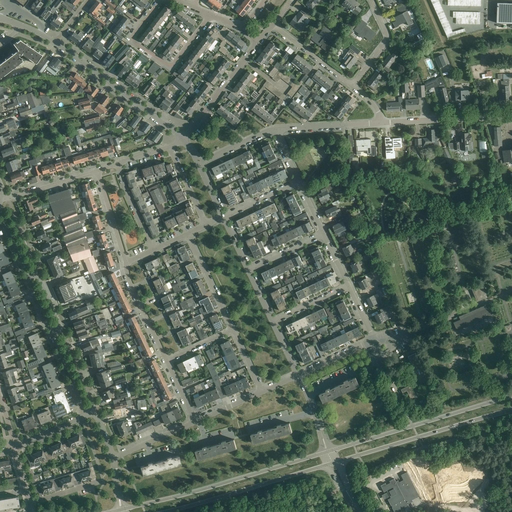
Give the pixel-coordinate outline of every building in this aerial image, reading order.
[(31,6),(30,8),(33,10),(36,12),(38,10),(39,8),(40,7),(41,6),(43,4),(39,2),(37,0),(35,0),(35,1),(34,2),(33,4),(31,6)] [(61,0),(59,0),(54,6),(57,9),(61,5),(63,1),(61,0)] [(109,6),(108,7),(113,10),(116,6),(110,1),(110,0),(105,0),(104,2),(109,6)] [(141,0),(138,4),(136,6),(141,10),(143,8),(147,2),(148,2),(145,0),(141,0)] [(309,0),(306,5),(312,9),(315,5),(319,0),(309,0)] [(352,0),(346,0),(342,5),(346,8),(348,7),(351,9),(350,10),(356,15),(361,10),(357,7),(359,5),(353,0),(352,0)] [(97,1),(93,6),(98,10),(100,7),(103,9),(105,7),(102,5),(97,1)] [(217,1),(212,7),(217,11),(218,10),(218,11),(219,9),(221,10),(224,6),(217,1)] [(246,11),(251,6),(245,1),(240,6),(246,11)] [(511,3),(497,3),(496,23),(511,23),(511,3)] [(43,12),(40,16),(45,19),(53,10),(47,6),(46,8),(43,12)] [(96,12),(98,10),(93,6),(89,11),(94,15),(92,17),(97,20),(101,16),(96,12)] [(161,12),(167,16),(171,12),(172,13),(174,10),(169,6),(168,8),(165,6),(165,7),(161,12)] [(242,16),(246,11),(240,6),(236,12),(242,16)] [(115,12),(113,10),(108,7),(106,10),(112,15),(115,12)] [(310,11),(304,7),(301,11),(307,16),(310,11)] [(124,13),(122,12),(116,8),(114,10),(122,16),(124,13)] [(177,14),(175,16),(181,20),(185,14),(180,10),(178,13),(177,14)] [(407,12),(407,11),(406,12),(394,18),(396,21),(393,23),(395,28),(399,26),(399,25),(403,23),(406,21),(409,26),(413,23),(411,19),(414,18),(415,16),(411,10),(410,10),(407,12)] [(163,21),(167,16),(161,12),(158,17),(163,21)] [(304,16),(300,12),(296,17),(295,17),(290,23),(302,32),(306,25),(302,21),(303,20),(304,20),(306,18),(304,16)] [(181,20),(179,22),(185,27),(191,18),(185,14),(181,20)] [(53,19),(50,23),(57,29),(63,21),(59,18),(60,17),(57,15),(54,18),(53,19)] [(120,22),(125,26),(129,21),(130,21),(124,16),(120,22)] [(154,21),(160,26),(163,21),(158,17),(154,21)] [(196,23),(191,18),(185,27),(190,31),(196,23)] [(114,24),(122,31),(125,26),(120,22),(118,20),(115,25),(114,24)] [(355,24),(350,30),(353,32),(354,30),(356,31),(359,34),(358,35),(363,38),(364,36),(370,41),(375,35),(375,34),(375,35),(371,31),(369,30),(370,29),(366,26),(367,24),(361,20),(357,26),(355,24)] [(154,21),(150,26),(157,32),(158,31),(159,32),(160,30),(158,28),(160,26),(154,21)] [(122,31),(114,24),(109,30),(121,40),(123,38),(119,34),(122,31)] [(147,31),(154,36),(157,32),(150,26),(147,31)] [(214,39),(216,40),(219,36),(217,34),(220,30),(215,26),(212,30),(212,29),(211,29),(212,29),(208,34),(214,39)] [(223,39),(219,43),(221,44),(219,46),(221,48),(219,50),(222,53),(225,49),(222,47),(226,42),(228,44),(230,41),(230,42),(233,38),(235,36),(230,31),(229,31),(223,27),(218,33),(222,35),(222,36),(224,37),(223,39)] [(331,32),(325,28),(319,36),(316,33),(311,39),(326,51),(332,43),(326,38),(331,32)] [(451,29),(445,32),(447,38),(454,35),(451,29)] [(150,41),(154,36),(147,31),(143,35),(141,34),(150,41)] [(83,34),(80,32),(78,35),(74,32),(69,38),(76,43),(83,34)] [(176,33),(172,38),(179,44),(183,39),(184,39),(180,36),(176,33)] [(150,41),(141,34),(138,38),(140,39),(140,40),(139,40),(147,46),(150,41)] [(212,45),(216,40),(214,39),(208,34),(204,39),(212,45)] [(102,39),(99,36),(94,43),(89,40),(87,43),(86,42),(85,43),(82,47),(88,52),(91,47),(95,49),(100,42),(103,39),(102,39)] [(236,46),(241,40),(235,36),(230,42),(236,46)] [(116,41),(113,38),(106,48),(109,50),(116,41)] [(178,45),(179,44),(172,38),(171,38),(170,39),(172,41),(170,44),(176,49),(177,50),(180,47),(178,45)] [(424,38),(413,44),(415,47),(426,41),(424,38)] [(201,44),(206,48),(208,50),(212,45),(204,39),(201,44)] [(18,51),(22,53),(37,63),(42,55),(20,40),(17,43),(16,42),(13,44),(18,51)] [(246,44),(241,40),(236,46),(234,49),(236,50),(239,48),(241,50),(244,52),(248,47),(245,45),(246,44)] [(270,48),(276,53),(278,51),(275,48),(277,46),(271,41),(267,46),(270,48)] [(95,49),(96,50),(95,51),(92,55),(98,60),(101,56),(104,52),(105,50),(102,47),(104,45),(100,42),(95,49)] [(170,44),(167,42),(164,47),(166,49),(168,50),(172,53),(176,49),(170,44)] [(115,58),(117,61),(129,48),(125,44),(113,57),(114,58),(115,58)] [(197,48),(203,53),(206,48),(201,44),(197,48)] [(267,46),(263,51),(272,57),(274,59),(278,55),(276,53),(267,46)] [(161,57),(162,57),(162,58),(165,61),(168,57),(169,58),(172,53),(168,50),(166,49),(164,47),(160,52),(162,53),(159,56),(161,57)] [(203,53),(197,48),(193,53),(199,58),(203,53)] [(230,53),(225,49),(222,53),(227,57),(229,55),(230,53)] [(357,54),(350,49),(343,59),(345,61),(343,64),(349,69),(357,59),(354,57),(357,54)] [(18,51),(5,60),(11,68),(22,60),(19,57),(21,55),(22,53),(18,51)] [(272,57),(263,51),(260,55),(269,63),(268,62),(272,57)] [(282,58),(284,59),(286,61),(289,57),(289,58),(291,55),(287,52),(282,58)] [(114,58),(109,53),(102,62),(104,65),(104,66),(106,67),(107,66),(108,67),(114,58)] [(189,58),(195,63),(199,58),(193,53),(189,58)] [(125,54),(118,61),(120,64),(128,58),(125,54)] [(142,54),(138,59),(145,64),(150,59),(142,54)] [(397,56),(393,54),(391,57),(389,55),(382,64),(385,66),(383,68),(389,73),(391,70),(388,68),(395,59),(397,56)] [(269,63),(260,55),(256,60),(262,65),(263,63),(267,65),(269,63)] [(296,67),(303,59),(297,55),(291,63),(296,67)] [(447,65),(443,55),(434,58),(439,68),(447,65)] [(42,63),(36,70),(41,74),(41,73),(42,74),(47,68),(55,75),(58,70),(55,68),(61,61),(55,57),(49,64),(49,63),(46,66),(42,63)] [(218,62),(221,64),(226,69),(231,63),(223,57),(218,62)] [(192,67),(195,63),(189,58),(186,63),(192,67)] [(308,63),(303,59),(296,67),(302,71),(308,63)] [(0,64),(0,76),(0,77),(11,68),(5,60),(0,64)] [(125,61),(121,64),(122,65),(119,69),(116,73),(122,78),(124,75),(125,76),(132,67),(131,66),(125,61)] [(161,67),(154,63),(148,71),(153,75),(161,67)] [(182,67),(188,72),(192,67),(186,63),(182,67)] [(308,63),(302,71),(307,75),(313,67),(308,63)] [(217,70),(222,74),(226,69),(221,64),(217,70)] [(188,72),(182,67),(179,72),(178,72),(181,74),(186,78),(188,76),(186,74),(188,72)] [(274,67),(268,75),(273,78),(279,70),(277,69),(274,67)] [(279,70),(274,76),(279,80),(281,78),(280,78),(284,73),(281,71),(279,69),(279,70)] [(212,75),(218,79),(222,74),(217,70),(212,75)] [(131,84),(135,78),(138,74),(135,71),(134,72),(132,71),(125,80),(131,84)] [(244,76),(252,82),(256,77),(254,76),(248,71),(244,76)] [(317,83),(323,75),(318,71),(312,79),(317,83)] [(386,76),(381,72),(379,74),(376,72),(367,83),(368,84),(367,85),(375,91),(379,86),(376,84),(382,77),(384,78),(386,76)] [(65,85),(62,89),(65,90),(69,91),(71,89),(80,77),(80,76),(76,73),(75,75),(72,73),(68,77),(71,80),(73,81),(71,84),(70,83),(68,87),(67,87),(65,85)] [(218,79),(212,75),(208,80),(214,85),(218,79)] [(322,87),(328,79),(323,75),(317,83),(322,87)] [(244,76),(240,81),(246,85),(248,87),(252,82),(244,76)] [(80,77),(71,89),(74,91),(76,88),(76,87),(78,85),(81,87),(76,93),(82,93),(85,89),(84,88),(87,84),(83,81),(84,80),(80,77)] [(138,80),(135,78),(131,84),(136,88),(143,79),(141,77),(138,80)] [(441,77),(432,81),(435,87),(439,86),(440,92),(438,93),(439,96),(441,96),(443,103),(444,103),(445,104),(447,104),(448,102),(449,102),(444,84),(441,77)] [(152,78),(149,83),(146,86),(145,88),(142,92),(148,97),(151,93),(156,86),(152,84),(155,80),(152,78)] [(333,83),(328,79),(322,87),(327,91),(333,83)] [(503,82),(501,82),(502,95),(502,100),(506,100),(510,100),(510,95),(509,81),(509,79),(503,79),(503,82)] [(246,85),(240,81),(236,85),(243,90),(246,85)] [(263,85),(261,89),(263,90),(265,87),(265,88),(269,83),(267,81),(263,85)] [(187,85),(182,82),(180,84),(177,87),(182,90),(180,93),(182,95),(184,92),(185,93),(190,87),(188,86),(187,85)] [(292,87),(291,89),(295,93),(301,86),(296,82),(292,87)] [(198,87),(207,94),(212,88),(206,83),(204,85),(201,83),(198,87)] [(85,89),(82,93),(76,93),(76,94),(82,93),(83,94),(86,91),(93,97),(98,90),(93,86),(92,88),(88,85),(85,89)] [(243,90),(236,85),(233,90),(239,95),(241,93),(244,96),(246,93),(243,90)] [(304,96),(308,91),(302,86),(298,91),(304,96)] [(197,94),(203,99),(207,94),(198,87),(197,89),(200,91),(197,94)] [(461,91),(461,89),(455,89),(456,102),(462,102),(461,100),(469,100),(469,90),(461,91)] [(42,105),(45,105),(38,97),(36,94),(35,94),(34,92),(34,91),(16,97),(16,98),(13,99),(14,103),(18,102),(19,104),(28,100),(31,109),(39,106),(42,105)] [(164,93),(165,94),(162,98),(159,95),(154,101),(160,106),(167,96),(170,93),(166,91),(164,93)] [(254,91),(250,96),(254,98),(256,100),(259,95),(254,91)] [(229,95),(227,97),(232,101),(233,100),(236,96),(231,92),(229,95)] [(199,104),(203,99),(197,94),(193,100),(199,104)] [(282,100),(279,104),(281,105),(284,102),(287,104),(292,97),(287,94),(286,96),(282,100)] [(347,94),(346,96),(345,95),(342,98),(351,105),(355,100),(347,94)] [(110,99),(105,95),(100,102),(102,103),(101,105),(99,103),(94,110),(99,114),(102,113),(104,112),(107,109),(104,107),(108,102),(107,101),(110,99)] [(38,97),(45,105),(50,111),(47,106),(48,106),(48,103),(50,103),(49,96),(41,97),(38,97)] [(172,102),(174,101),(167,96),(160,106),(167,111),(173,103),(172,102)] [(402,102),(402,97),(399,97),(399,103),(386,103),(387,111),(400,110),(400,107),(403,107),(402,102)] [(244,98),(242,101),(245,103),(249,106),(250,107),(256,100),(254,98),(250,103),(244,98)] [(348,110),(351,105),(342,98),(341,99),(339,102),(342,105),(348,110)] [(189,105),(184,102),(182,100),(177,105),(180,107),(185,110),(190,115),(195,110),(189,105)] [(189,105),(195,110),(199,104),(193,100),(189,105)] [(289,106),(294,109),(298,104),(293,100),(289,106)] [(301,100),(298,104),(294,109),(298,113),(303,107),(300,106),(303,102),(301,100)] [(419,109),(419,100),(405,100),(406,110),(419,109)] [(251,110),(256,113),(261,108),(263,105),(260,103),(258,105),(256,104),(251,110)] [(216,111),(221,115),(226,109),(225,109),(228,106),(226,104),(223,107),(221,105),(216,111)] [(344,114),(348,110),(342,105),(340,107),(337,104),(335,107),(338,110),(344,114)] [(51,113),(50,111),(45,105),(42,105),(48,119),(54,117),(51,113)] [(119,122),(122,118),(119,116),(122,112),(121,111),(123,109),(118,105),(113,111),(116,114),(113,117),(112,117),(110,120),(110,121),(112,123),(114,123),(115,123),(119,122)] [(312,105),(309,109),(303,117),(308,121),(317,108),(312,105)] [(305,109),(303,107),(298,113),(303,117),(309,109),(307,107),(305,109)] [(256,113),(261,117),(266,111),(261,108),(256,113)] [(33,113),(31,109),(29,110),(20,113),(21,117),(33,113)] [(226,119),(231,113),(226,109),(221,115),(226,119)] [(340,119),(344,114),(338,110),(334,114),(340,119)] [(231,113),(226,119),(231,123),(238,114),(235,111),(233,115),(231,113)] [(266,121),(270,115),(266,111),(261,117),(266,121)] [(271,115),(270,115),(266,121),(271,125),(278,115),(273,112),(271,115)] [(102,127),(98,114),(83,118),(85,127),(67,133),(71,137),(102,127)] [(240,115),(238,114),(231,123),(235,126),(240,120),(237,118),(240,115)] [(141,119),(136,115),(129,124),(126,128),(131,132),(141,119)] [(123,117),(122,118),(119,122),(115,123),(116,124),(115,124),(118,128),(127,120),(123,117)] [(18,129),(14,119),(6,122),(6,123),(0,125),(0,132),(9,129),(10,132),(13,131),(18,129)] [(151,126),(146,122),(141,129),(142,131),(137,133),(138,136),(146,133),(151,126)] [(497,146),(502,146),(501,127),(493,127),(493,130),(494,146),(497,146)] [(429,139),(423,139),(423,146),(435,146),(434,141),(437,141),(437,137),(435,137),(434,130),(429,130),(429,139)] [(16,135),(14,131),(9,133),(0,136),(0,145),(10,142),(8,138),(16,135)] [(162,135),(157,131),(153,136),(151,134),(146,140),(151,145),(154,142),(156,143),(162,135)] [(469,151),(469,150),(469,145),(468,144),(468,142),(471,142),(471,135),(468,135),(468,133),(461,134),(461,141),(461,142),(459,142),(455,143),(455,150),(459,150),(459,151),(464,151),(469,151)] [(27,140),(26,136),(10,141),(12,145),(27,140)] [(390,138),(385,138),(385,144),(386,144),(386,156),(386,159),(395,158),(395,155),(395,152),(394,152),(393,148),(398,147),(397,143),(401,143),(401,138),(393,139),(393,141),(390,141),(390,138)] [(371,147),(371,139),(356,140),(356,152),(367,152),(367,155),(370,154),(371,156),(377,156),(376,147),(371,147)] [(261,145),(264,151),(271,148),(269,142),(265,143),(264,141),(265,141),(264,140),(262,141),(262,142),(261,143),(262,145),(261,145)] [(112,145),(106,147),(108,154),(114,152),(112,145)] [(14,153),(12,146),(0,150),(3,158),(10,155),(11,158),(14,157),(20,155),(18,151),(14,153)] [(108,154),(106,147),(102,148),(102,147),(100,148),(100,149),(99,149),(102,157),(108,155),(108,154)] [(91,149),(94,158),(101,156),(102,157),(99,149),(97,150),(96,148),(91,149)] [(267,157),(274,154),(271,148),(264,151),(267,157)] [(455,167),(446,148),(443,150),(451,169),(455,167)] [(88,160),(94,158),(91,149),(87,150),(88,153),(86,153),(88,160)] [(511,161),(511,149),(502,151),(504,163),(511,161)] [(249,151),(243,154),(247,161),(253,158),(249,151)] [(78,153),(80,162),(88,160),(86,153),(82,154),(82,152),(78,153)] [(78,153),(77,153),(74,154),(75,157),(72,158),(74,164),(80,162),(78,153)] [(237,157),(240,164),(247,161),(243,154),(237,157)] [(274,154),(267,157),(270,164),(277,160),(274,154)] [(45,158),(44,155),(35,158),(36,159),(37,164),(40,163),(39,160),(45,158)] [(60,158),(63,168),(69,166),(67,159),(65,160),(64,157),(60,158)] [(231,160),(234,167),(240,164),(237,157),(231,160)] [(54,163),(56,170),(63,168),(60,158),(56,160),(57,162),(54,163)] [(10,161),(5,163),(8,172),(21,167),(19,162),(17,159),(10,161)] [(33,167),(37,165),(37,164),(36,159),(35,159),(28,161),(30,168),(33,167)] [(234,167),(231,160),(224,163),(228,170),(232,168),(233,171),(235,170),(234,167)] [(53,171),(56,170),(54,163),(53,164),(52,161),(46,163),(50,174),(53,172),(53,171)] [(157,165),(153,166),(156,177),(168,173),(165,165),(164,162),(160,164),(160,162),(156,163),(157,165)] [(49,174),(50,174),(46,163),(47,166),(41,168),(43,174),(49,172),(49,174)] [(229,173),(228,170),(224,163),(218,165),(222,173),(223,175),(229,173)] [(171,164),(165,165),(168,173),(171,172),(173,177),(177,175),(175,170),(174,171),(171,164)] [(40,175),(37,165),(33,167),(30,168),(33,167),(35,176),(40,175)] [(222,173),(218,165),(212,169),(212,170),(209,171),(213,179),(217,178),(216,176),(222,173)] [(145,168),(141,170),(144,181),(156,177),(153,166),(149,167),(148,166),(145,167),(145,168)] [(279,168),(276,170),(278,173),(281,180),(288,177),(287,177),(285,172),(287,171),(286,169),(280,171),(279,168)] [(126,177),(127,180),(135,177),(134,173),(139,171),(139,169),(124,173),(124,174),(125,173),(126,177)] [(20,172),(10,176),(12,183),(22,179),(22,178),(25,177),(23,171),(20,172)] [(278,173),(271,176),(275,183),(281,180),(278,173)] [(269,186),(275,183),(271,176),(265,178),(269,186)] [(135,177),(127,180),(127,183),(128,183),(129,186),(143,182),(142,180),(137,182),(135,177)] [(178,181),(176,178),(166,183),(171,193),(182,189),(180,185),(181,184),(180,181),(178,181)] [(259,181),(262,189),(269,186),(265,178),(259,181)] [(253,184),(256,192),(262,189),(259,181),(253,184)] [(130,191),(132,194),(140,190),(138,186),(144,184),(143,182),(129,186),(130,189),(131,191),(130,191)] [(81,192),(83,191),(90,189),(88,183),(79,186),(81,192)] [(248,183),(245,185),(250,195),(256,192),(253,184),(249,186),(248,183)] [(167,201),(159,184),(148,189),(160,214),(171,209),(170,208),(165,210),(162,203),(164,202),(167,201)] [(221,188),(224,194),(232,190),(232,191),(229,185),(221,188)] [(330,192),(329,188),(321,192),(321,193),(318,195),(322,203),(329,200),(328,197),(330,196),(329,193),(330,192)] [(68,189),(60,192),(47,196),(51,206),(54,216),(59,214),(75,208),(72,201),(72,199),(70,196),(68,189)] [(92,196),(90,189),(83,191),(86,198),(92,196)] [(182,189),(171,193),(176,204),(187,200),(185,196),(186,195),(185,192),(183,192),(182,189)] [(134,197),(135,200),(148,194),(147,192),(142,194),(140,190),(132,194),(133,197),(134,197)] [(232,190),(224,194),(225,194),(228,200),(235,197),(237,196),(234,190),(232,190)] [(250,197),(247,191),(241,194),(244,200),(250,197)] [(148,194),(135,200),(137,203),(136,204),(138,207),(146,203),(144,198),(149,196),(148,194)] [(286,198),(289,204),(296,201),(293,194),(286,198)] [(84,206),(94,203),(92,196),(86,198),(86,201),(83,202),(84,206)] [(38,201),(36,197),(23,201),(27,212),(33,209),(31,203),(38,201)] [(238,203),(235,197),(228,200),(231,206),(238,203)] [(184,203),(187,208),(185,209),(188,216),(194,213),(191,207),(192,206),(189,201),(184,203)] [(299,207),(296,201),(289,204),(292,210),(299,207)] [(86,212),(87,212),(96,209),(94,203),(84,206),(86,212)] [(140,209),(141,212),(154,206),(153,204),(148,207),(146,203),(138,207),(139,209),(140,209)] [(268,206),(271,214),(278,211),(274,203),(268,206)] [(154,206),(141,212),(143,216),(142,216),(144,219),(152,215),(150,211),(155,208),(154,206)] [(265,217),(271,214),(268,206),(262,209),(265,217)] [(338,209),(336,206),(325,211),(328,217),(337,213),(338,216),(342,215),(339,209),(338,209)] [(302,213),(299,207),(292,210),(295,216),(302,213)] [(76,261),(83,259),(84,262),(85,262),(89,274),(98,270),(96,263),(93,256),(91,256),(87,242),(88,242),(87,239),(86,236),(85,233),(84,233),(81,224),(80,221),(79,218),(78,215),(75,209),(75,208),(59,214),(61,218),(62,222),(66,233),(62,234),(61,235),(66,245),(71,244),(72,247),(67,248),(72,260),(73,262),(76,261)] [(184,209),(173,214),(178,224),(182,222),(182,224),(186,222),(185,221),(189,219),(188,216),(185,209),(184,209)] [(265,217),(262,209),(255,212),(260,222),(264,220),(265,222),(267,221),(265,217)] [(33,218),(30,219),(32,225),(37,224),(40,222),(39,219),(47,216),(46,212),(38,216),(38,215),(33,217),(33,218)] [(255,212),(249,215),(253,222),(257,221),(258,223),(260,222),(255,212)] [(173,214),(162,219),(167,229),(171,227),(172,229),(175,227),(174,226),(178,224),(173,214)] [(92,220),(93,224),(100,222),(98,215),(93,217),(88,218),(89,221),(92,220)] [(145,222),(147,225),(160,219),(159,217),(154,220),(152,215),(144,219),(145,222)] [(247,225),(253,222),(249,215),(243,218),(247,225)] [(247,225),(243,218),(236,221),(237,221),(240,228),(247,225)] [(306,233),(308,232),(309,233),(313,231),(312,230),(314,229),(310,221),(306,224),(303,219),(303,218),(300,220),(302,225),(306,233)] [(160,219),(147,225),(149,228),(148,229),(149,232),(157,228),(155,224),(161,221),(160,219)] [(349,223),(348,224),(346,220),(342,221),(343,222),(333,227),(336,234),(343,230),(343,231),(351,228),(349,223)] [(100,222),(93,224),(95,230),(97,229),(102,228),(100,222)] [(306,233),(302,225),(296,228),(300,236),(306,233)] [(290,231),(293,238),(300,236),(296,228),(295,226),(289,229),(290,231)] [(51,227),(44,230),(36,233),(38,239),(46,236),(45,233),(47,232),(53,230),(51,227)] [(159,232),(157,228),(149,232),(151,234),(153,237),(152,238),(166,231),(165,229),(159,232)] [(290,242),(294,240),(293,238),(290,231),(286,233),(285,230),(283,231),(284,234),(287,241),(289,240),(290,242)] [(277,237),(281,244),(287,241),(284,234),(280,236),(279,233),(276,234),(277,237)] [(94,237),(96,243),(106,240),(104,234),(99,235),(97,236),(94,237)] [(281,244),(277,237),(274,238),(273,236),(270,237),(275,247),(281,244)] [(50,239),(43,242),(46,241),(47,243),(44,244),(44,245),(41,246),(44,252),(51,249),(50,246),(58,242),(55,237),(50,239)] [(249,246),(256,243),(253,237),(246,241),(249,247),(249,246)] [(106,240),(96,243),(99,242),(100,245),(98,246),(98,247),(96,247),(97,250),(92,251),(93,254),(100,252),(99,249),(103,248),(108,246),(106,240)] [(252,252),(263,247),(261,241),(256,243),(249,246),(252,252)] [(354,253),(352,249),(356,247),(354,244),(350,245),(347,246),(343,248),(347,256),(350,255),(351,258),(355,256),(354,253)] [(178,257),(187,252),(184,246),(181,247),(180,247),(175,250),(177,254),(174,256),(175,258),(178,257)] [(263,247),(252,252),(255,259),(266,253),(263,247)] [(314,257),(321,253),(318,247),(311,250),(314,257)] [(54,265),(61,262),(58,256),(62,254),(62,255),(68,252),(66,249),(56,253),(57,256),(47,260),(49,265),(54,264),(54,265)] [(105,261),(112,258),(110,252),(103,254),(105,261)] [(190,259),(187,252),(178,257),(181,263),(190,259)] [(314,257),(316,263),(324,259),(321,253),(314,257)] [(170,267),(167,262),(164,255),(162,256),(165,263),(165,262),(169,272),(171,270),(170,267)] [(292,257),(292,259),(296,266),(300,264),(302,268),(304,267),(303,265),(298,255),(296,256),(296,255),(292,257)] [(355,263),(351,265),(355,273),(359,271),(362,269),(360,265),(363,263),(362,261),(366,259),(364,256),(360,258),(357,259),(358,262),(355,263)] [(7,257),(0,259),(0,265),(0,267),(9,263),(7,257)] [(112,258),(105,261),(107,267),(114,265),(112,258)] [(151,261),(156,272),(157,272),(156,270),(162,267),(158,258),(151,261)] [(286,262),(290,269),(296,266),(292,259),(286,262)] [(316,263),(314,264),(315,267),(316,266),(318,269),(319,269),(327,265),(324,259),(316,263)] [(153,273),(156,272),(151,261),(145,264),(148,271),(152,269),(153,273)] [(54,264),(49,265),(52,273),(57,271),(56,270),(60,268),(58,263),(61,262),(54,265),(54,264)] [(284,272),(290,269),(286,262),(280,265),(284,272)] [(186,273),(186,274),(195,269),(192,263),(189,264),(188,265),(183,267),(186,273)] [(70,267),(73,273),(77,272),(80,269),(78,264),(70,267)] [(277,275),(284,272),(280,265),(274,268),(277,275)] [(63,267),(60,268),(56,270),(57,271),(52,273),(55,278),(66,273),(63,267)] [(274,268),(268,270),(271,278),(277,275),(274,268)] [(195,269),(186,274),(188,278),(189,277),(190,280),(198,276),(195,269)] [(272,281),(271,278),(268,270),(261,273),(261,274),(265,281),(268,279),(270,282),(272,281)] [(6,273),(2,275),(4,279),(2,279),(3,281),(4,280),(13,277),(13,276),(12,277),(11,275),(12,274),(11,271),(6,273)] [(110,281),(116,278),(113,272),(107,275),(104,277),(107,283),(110,281)] [(333,275),(327,278),(330,285),(337,282),(335,277),(336,277),(334,272),(332,273),(333,275)] [(156,288),(163,285),(166,283),(162,275),(158,277),(158,279),(153,281),(156,288)] [(324,288),(330,285),(327,278),(326,276),(320,278),(321,281),(324,288)] [(363,280),(359,282),(360,284),(362,290),(367,287),(369,287),(371,286),(369,281),(373,280),(372,276),(365,279),(363,280)] [(13,277),(4,280),(6,284),(7,286),(9,285),(11,284),(15,282),(14,282),(13,280),(14,280),(13,277)] [(110,281),(113,288),(119,285),(116,278),(110,281)] [(70,280),(56,286),(64,303),(77,298),(70,280)] [(197,290),(203,286),(200,280),(197,281),(196,282),(190,285),(193,291),(197,290)] [(321,281),(315,284),(318,291),(324,288),(321,281)] [(9,285),(7,286),(9,291),(18,288),(17,288),(15,285),(16,285),(15,282),(11,284),(9,285)] [(166,284),(163,285),(156,288),(159,294),(169,290),(166,283),(166,284)] [(308,286),(312,294),(318,291),(315,284),(308,286)] [(487,297),(482,284),(471,288),(477,302),(487,297)] [(119,285),(113,288),(116,295),(122,291),(119,285)] [(206,293),(203,286),(197,290),(198,293),(195,294),(197,297),(206,293)] [(306,297),(302,289),(301,286),(294,289),(299,300),(306,297)] [(302,289),(306,297),(312,294),(308,286),(302,289)] [(390,293),(387,286),(381,289),(384,295),(390,293)] [(9,291),(8,292),(8,293),(10,293),(11,297),(17,295),(20,293),(19,293),(18,290),(19,290),(18,288),(9,291)] [(274,299),(284,294),(281,295),(278,289),(271,293),(274,299)] [(119,301),(125,298),(122,291),(116,295),(119,301)] [(164,305),(173,300),(170,294),(161,298),(164,305)] [(284,294),(274,299),(277,305),(285,301),(283,298),(286,297),(284,294)] [(378,297),(377,294),(367,299),(370,306),(376,303),(374,299),(378,297)] [(455,305),(462,302),(459,294),(452,297),(455,305)] [(199,309),(211,304),(208,297),(199,301),(200,305),(202,308),(199,309)] [(122,308),(128,304),(125,298),(119,301),(122,308)] [(17,311),(26,308),(24,302),(21,303),(20,299),(8,304),(9,307),(15,305),(17,311)] [(335,303),(338,309),(346,306),(343,299),(335,303)] [(174,301),(173,300),(164,305),(167,311),(177,307),(174,300),(174,301)] [(285,301),(277,305),(280,311),(288,308),(285,301)] [(379,313),(375,315),(379,324),(386,320),(384,316),(383,315),(388,312),(393,310),(394,312),(399,310),(395,303),(385,307),(380,310),(381,312),(379,313)] [(128,304),(122,308),(120,309),(123,315),(131,311),(128,304)] [(214,310),(211,304),(199,309),(201,314),(203,314),(204,315),(214,310)] [(89,312),(91,311),(89,305),(87,306),(86,306),(79,309),(79,310),(76,311),(76,310),(73,311),(68,313),(71,320),(89,312)] [(341,315),(348,312),(346,306),(338,309),(341,315)] [(460,320),(453,323),(457,331),(460,329),(491,316),(494,315),(491,307),(478,312),(477,312),(460,320)] [(20,317),(28,313),(26,308),(17,311),(20,317)] [(323,308),(317,311),(321,319),(327,316),(323,308)] [(169,315),(172,322),(179,319),(181,318),(178,311),(169,315)] [(314,322),(321,319),(317,311),(311,314),(314,322)] [(351,318),(348,312),(341,315),(338,316),(341,322),(351,318)] [(28,313),(20,317),(22,323),(31,319),(28,313)] [(210,325),(221,320),(219,321),(216,314),(207,318),(210,325)] [(311,314),(305,317),(308,325),(310,328),(316,325),(314,322),(311,314)] [(129,322),(130,325),(137,322),(134,316),(129,318),(125,320),(126,323),(129,322)] [(305,317),(299,320),(302,327),(304,331),(310,328),(308,325),(305,317)] [(33,324),(31,319),(22,323),(25,329),(15,333),(15,335),(16,336),(26,332),(32,329),(30,326),(33,324)] [(180,321),(179,319),(172,322),(175,328),(184,324),(182,320),(180,321)] [(73,323),(74,328),(83,325),(85,325),(84,322),(84,320),(82,320),(73,323)] [(223,324),(221,320),(210,325),(212,329),(214,327),(216,330),(215,332),(216,333),(223,330),(222,327),(223,327),(221,324),(223,324)] [(299,320),(292,323),(296,330),(302,327),(299,320)] [(133,331),(140,328),(137,322),(130,325),(133,331)] [(296,330),(292,323),(286,326),(286,327),(284,328),(286,332),(288,331),(290,333),(296,330)] [(86,325),(85,325),(83,325),(74,328),(74,329),(75,328),(76,333),(85,330),(87,330),(86,325)] [(11,336),(14,335),(11,327),(4,329),(5,332),(9,331),(11,336)] [(358,327),(352,330),(355,338),(362,335),(362,334),(361,334),(358,327)] [(137,338),(143,335),(140,328),(133,331),(137,338)] [(177,332),(180,339),(190,334),(189,334),(186,328),(177,332)] [(85,330),(76,333),(77,333),(79,340),(88,337),(87,333),(91,332),(90,329),(87,330),(85,330)] [(203,329),(200,330),(204,339),(208,337),(207,335),(205,335),(203,329)] [(349,341),(355,338),(352,330),(345,333),(349,341)] [(28,344),(30,342),(39,339),(37,333),(32,335),(31,331),(17,337),(16,338),(17,341),(20,340),(20,339),(28,336),(30,341),(27,342),(28,344)] [(341,332),(338,334),(339,336),(343,343),(349,341),(345,333),(342,335),(341,332)] [(193,341),(190,334),(180,339),(183,346),(193,341)] [(146,341),(143,335),(137,338),(134,339),(136,345),(139,344),(146,341)] [(333,339),(336,346),(343,343),(339,336),(336,338),(334,335),(332,336),(333,339)] [(12,347),(17,345),(15,338),(9,340),(12,347)] [(39,339),(30,342),(33,348),(42,344),(39,339)] [(86,343),(81,345),(84,351),(87,350),(88,351),(92,349),(103,344),(101,340),(98,342),(97,339),(89,342),(86,343)] [(232,346),(229,341),(226,342),(224,339),(216,343),(217,346),(222,348),(223,350),(232,346)] [(327,342),(330,349),(336,346),(333,339),(327,342)] [(140,352),(149,348),(146,341),(139,344),(143,351),(140,352)] [(295,345),(298,352),(306,348),(303,342),(295,345)] [(330,349),(327,342),(321,345),(324,352),(330,349)] [(35,354),(44,350),(42,344),(33,348),(35,354)] [(226,356),(234,352),(232,346),(223,350),(226,356)] [(306,348),(298,352),(302,358),(312,353),(310,349),(309,347),(306,348)] [(152,354),(149,348),(140,352),(142,358),(152,354)] [(46,355),(44,350),(35,354),(31,355),(31,357),(34,355),(36,359),(37,358),(37,359),(46,355)] [(211,356),(209,350),(206,351),(210,359),(215,356),(214,354),(211,356)] [(0,361),(5,360),(4,357),(12,354),(11,351),(0,354),(0,361)] [(91,361),(103,358),(102,355),(104,354),(103,352),(98,353),(90,355),(91,361)] [(237,357),(234,352),(226,356),(228,361),(237,357)] [(315,359),(312,353),(302,358),(305,364),(312,360),(315,359)] [(408,357),(414,370),(422,367),(415,353),(408,357)] [(200,354),(194,357),(198,366),(204,363),(200,354)] [(193,368),(198,366),(194,357),(189,359),(193,368)] [(241,366),(237,357),(228,361),(232,370),(241,366)] [(103,358),(91,361),(92,367),(97,366),(101,366),(101,365),(106,364),(105,362),(104,362),(103,358)] [(154,359),(145,364),(148,370),(149,369),(157,365),(154,359)] [(193,368),(189,359),(183,362),(186,368),(187,371),(193,368)] [(7,364),(5,360),(0,361),(0,366),(1,369),(11,365),(10,363),(7,364)] [(40,367),(42,372),(53,368),(51,362),(40,367)] [(186,368),(183,362),(178,365),(182,373),(187,371),(186,368)] [(160,372),(157,365),(149,369),(151,368),(154,374),(160,372)] [(428,380),(422,367),(414,370),(420,383),(428,380)] [(7,371),(2,372),(4,379),(8,378),(11,377),(14,376),(17,375),(16,371),(17,371),(16,368),(12,369),(7,371)] [(47,377),(55,374),(53,368),(42,372),(42,373),(44,378),(47,377)] [(96,374),(98,381),(108,378),(106,374),(110,373),(109,370),(106,371),(105,371),(96,374)] [(154,374),(154,375),(152,376),(155,383),(163,378),(160,372),(154,374)] [(47,377),(49,383),(58,379),(55,374),(47,377)] [(8,378),(4,379),(6,386),(11,384),(16,383),(16,380),(15,380),(14,376),(11,377),(8,378)] [(184,386),(184,387),(193,383),(198,381),(197,377),(191,380),(192,381),(183,385),(184,386)] [(246,377),(241,380),(244,389),(250,386),(246,377)] [(344,383),(337,386),(341,394),(359,386),(355,377),(348,381),(348,379),(344,381),(344,383)] [(109,382),(108,378),(98,381),(101,388),(110,384),(113,383),(112,381),(109,382)] [(160,387),(166,384),(163,378),(155,383),(157,388),(160,387)] [(239,391),(244,389),(241,380),(237,382),(235,378),(233,379),(235,382),(239,391)] [(58,379),(49,383),(46,384),(47,386),(48,385),(50,384),(51,388),(54,387),(60,385),(58,379)] [(228,396),(233,393),(230,385),(226,386),(225,383),(222,385),(219,379),(216,380),(221,389),(224,398),(228,396)] [(34,389),(33,387),(33,386),(32,387),(30,380),(24,382),(24,383),(25,382),(28,391),(31,390),(34,389)] [(216,389),(210,391),(214,400),(220,397),(221,399),(224,398),(221,389),(216,380),(214,381),(214,382),(216,386),(215,387),(216,389)] [(239,391),(235,382),(235,383),(230,385),(233,393),(239,391)] [(402,393),(407,391),(410,398),(416,396),(412,389),(416,387),(415,383),(401,390),(402,393)] [(116,385),(108,388),(109,390),(103,393),(104,396),(103,397),(105,400),(106,399),(106,400),(112,397),(110,393),(114,392),(113,391),(117,389),(117,388),(117,389),(120,388),(120,387),(121,387),(120,384),(116,385)] [(163,394),(169,391),(166,384),(160,387),(163,394)] [(9,397),(16,394),(15,390),(19,389),(18,386),(7,390),(9,397)] [(326,391),(319,394),(323,403),(341,394),(337,386),(330,389),(330,388),(326,390),(326,391)] [(54,387),(51,388),(45,391),(45,390),(36,394),(37,398),(45,395),(48,394),(55,391),(54,387)] [(51,405),(49,406),(52,413),(54,413),(56,418),(71,412),(62,388),(53,392),(55,396),(54,396),(57,404),(52,406),(51,405)] [(149,392),(151,396),(152,399),(157,397),(156,395),(155,396),(153,393),(153,392),(152,390),(151,391),(149,392)] [(160,407),(163,405),(165,404),(169,402),(167,400),(172,397),(169,391),(163,394),(161,395),(164,401),(155,405),(156,407),(156,408),(160,406),(160,407)] [(214,400),(210,391),(205,394),(209,402),(214,400)] [(37,398),(36,394),(35,392),(29,394),(31,400),(34,399),(37,398)] [(20,393),(16,394),(9,397),(12,403),(22,400),(20,393)] [(199,396),(203,405),(209,402),(205,394),(199,396)] [(153,408),(156,407),(155,405),(152,399),(151,396),(151,397),(147,399),(150,405),(152,404),(153,408)] [(203,405),(199,396),(194,399),(198,407),(203,405)] [(137,400),(138,410),(141,410),(141,407),(146,407),(145,400),(137,400)] [(114,404),(115,410),(127,407),(130,406),(134,405),(132,406),(131,401),(126,402),(126,401),(119,403),(114,404)] [(171,408),(172,411),(176,419),(181,417),(177,408),(174,409),(173,406),(176,405),(174,402),(169,404),(171,408)] [(127,407),(115,410),(117,416),(121,414),(131,413),(135,412),(134,405),(130,406),(127,407)] [(36,413),(34,414),(36,419),(38,419),(40,424),(52,420),(49,414),(52,413),(49,406),(41,409),(42,412),(37,415),(36,413)] [(166,413),(170,422),(176,419),(172,411),(166,413)] [(170,422),(166,413),(161,415),(165,424),(170,422)] [(36,419),(34,414),(31,415),(32,417),(27,419),(30,428),(36,426),(34,420),(36,419)] [(25,430),(30,428),(27,419),(25,416),(16,418),(18,422),(21,421),(25,430)] [(149,418),(142,422),(139,423),(136,424),(136,425),(133,426),(135,430),(137,434),(153,427),(151,422),(149,418)] [(116,424),(119,431),(129,426),(126,420),(123,421),(116,424)] [(270,429),(273,438),(292,432),(289,423),(282,425),(281,424),(277,425),(277,427),(270,429)] [(132,432),(129,426),(119,431),(121,437),(132,432)] [(258,432),(251,435),(252,440),(251,440),(252,442),(253,442),(253,444),(273,438),(270,429),(263,431),(262,430),(258,431),(258,432)] [(73,438),(76,445),(80,444),(81,446),(86,444),(83,436),(80,437),(79,435),(73,438)] [(68,442),(65,444),(68,452),(72,450),(74,449),(73,446),(76,445),(73,438),(67,440),(68,442)] [(222,443),(215,445),(217,454),(237,449),(234,439),(226,442),(226,440),(222,442),(222,443)] [(55,445),(59,455),(68,452),(65,444),(61,445),(61,443),(55,445)] [(50,450),(47,451),(51,462),(52,461),(52,459),(55,457),(59,455),(55,445),(49,448),(50,450)] [(203,449),(195,451),(198,460),(217,454),(215,445),(207,447),(207,446),(203,447),(203,449)] [(50,462),(51,462),(47,451),(43,453),(42,451),(36,453),(39,460),(43,459),(44,462),(50,459),(50,462)] [(39,460),(36,453),(30,456),(31,458),(28,459),(30,467),(37,465),(36,462),(39,460)] [(181,465),(179,456),(171,458),(171,457),(166,458),(167,459),(159,461),(162,470),(181,465)] [(2,462),(3,469),(4,472),(7,471),(7,469),(10,468),(9,460),(2,462)] [(162,470),(159,461),(152,463),(151,462),(147,463),(148,465),(140,467),(143,476),(162,470)] [(88,471),(84,472),(87,480),(93,478),(92,476),(95,475),(91,462),(89,462),(90,467),(87,468),(88,471)] [(412,481),(417,491),(421,490),(422,495),(423,500),(423,502),(426,500),(426,501),(427,501),(427,502),(428,502),(429,502),(433,501),(434,501),(435,501),(435,500),(436,500),(436,499),(436,498),(439,498),(439,499),(440,500),(441,500),(441,501),(442,501),(443,501),(464,502),(465,502),(466,502),(467,502),(467,501),(468,501),(468,500),(469,500),(469,499),(469,498),(469,493),(469,492),(469,491),(469,490),(468,490),(468,489),(467,489),(469,487),(470,487),(470,488),(471,488),(472,488),(473,488),(473,487),(474,487),(475,486),(478,482),(479,482),(479,481),(479,480),(479,479),(479,478),(479,477),(478,477),(478,476),(476,475),(472,471),(471,471),(470,470),(470,469),(469,469),(468,469),(468,468),(467,468),(466,468),(466,467),(465,466),(464,465),(463,464),(462,463),(461,463),(460,463),(460,462),(459,462),(458,462),(457,462),(456,462),(455,462),(454,463),(453,463),(452,463),(452,464),(451,464),(451,465),(450,465),(450,466),(450,465),(445,471),(437,472),(424,474),(412,481)] [(80,482),(87,480),(84,472),(83,469),(74,472),(76,480),(80,479),(80,482)] [(76,480),(74,472),(68,474),(69,477),(65,478),(68,486),(74,484),(73,482),(76,480)] [(385,483),(380,485),(381,485),(384,492),(387,491),(388,492),(386,493),(387,496),(388,497),(389,496),(390,496),(391,498),(389,499),(388,499),(391,506),(392,506),(392,507),(394,511),(395,511),(396,511),(399,511),(398,510),(399,509),(400,510),(403,509),(403,508),(404,507),(404,508),(407,507),(407,506),(408,505),(407,504),(409,504),(413,502),(412,500),(411,498),(412,497),(418,494),(417,491),(412,481),(407,472),(401,475),(403,479),(403,480),(399,482),(397,483),(396,482),(396,481),(394,478),(394,479),(389,481),(390,483),(389,483),(386,485),(385,483)] [(64,475),(55,478),(57,486),(61,485),(61,488),(68,486),(65,478),(64,475)] [(45,481),(49,492),(55,490),(54,487),(57,486),(55,478),(49,480),(45,481)] [(49,492),(45,481),(36,484),(38,492),(42,491),(42,494),(49,492)] [(19,506),(18,496),(0,499),(1,509),(19,506)]
